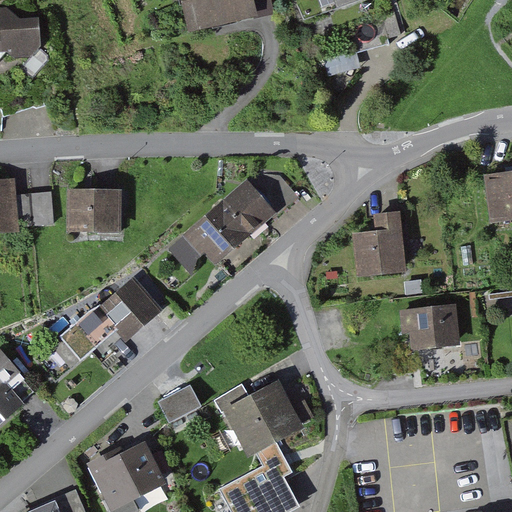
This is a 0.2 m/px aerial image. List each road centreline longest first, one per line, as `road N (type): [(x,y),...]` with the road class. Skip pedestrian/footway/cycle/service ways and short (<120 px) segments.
road 1 (residential): [(279,256),(0,503)]
road 2 (residential): [(363,171),(347,154),(296,144),(0,152)]
road 3 (residential): [(511,386),(334,404)]
road 4 (residential): [(279,256),(334,404)]
road 5 (residential): [(511,122),(461,129),(363,171)]
